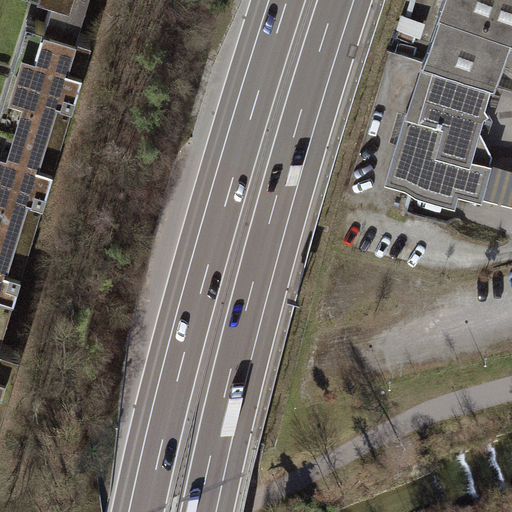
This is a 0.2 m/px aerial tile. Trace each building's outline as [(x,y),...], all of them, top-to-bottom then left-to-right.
[(82,33),(92,0),(33,0),(28,16),(82,33)] [(511,0),(434,0),(414,56),(428,60),(490,80),(494,81),(510,36),(511,36),(511,0)] [(0,120),(66,140),(97,37),(82,33),(28,16),(12,70),(0,110),(0,120)] [(411,188),(453,202),(457,187),(480,195),(489,166),(465,158),(490,80),(428,60),(412,107),(403,104),(389,147),(407,153),(388,212),(402,217),(411,188)] [(0,219),(38,231),(66,140),(0,120),(0,219)] [(0,342),(4,343),(38,231),(0,219),(0,342)] [(0,434),(26,350),(4,343),(0,342),(0,434)]
